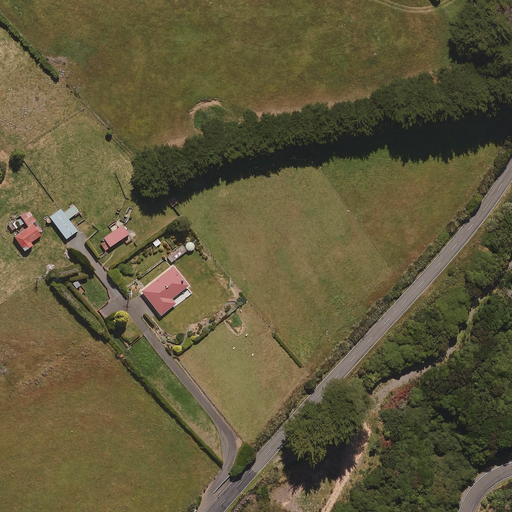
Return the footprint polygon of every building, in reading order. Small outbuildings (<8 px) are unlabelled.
[(78,213),(74,206),(63,214),(60,209),(49,217),(66,240),(77,232),(68,220),(78,213)] [(25,223),(28,228),(14,238),(25,252),(33,246),(31,243),(40,236),(38,233),(43,230),(29,211),(20,217),(25,223)] [(25,223),(20,217),(9,226),(13,232),(25,223)] [(111,228),(113,232),(98,241),(105,251),(130,235),(123,225),(119,228),(116,225),(111,228)] [(186,251),(182,246),(167,257),(172,263),(186,251)] [(186,288),(172,268),(141,291),(160,317),(176,305),(171,299),(186,288)]
